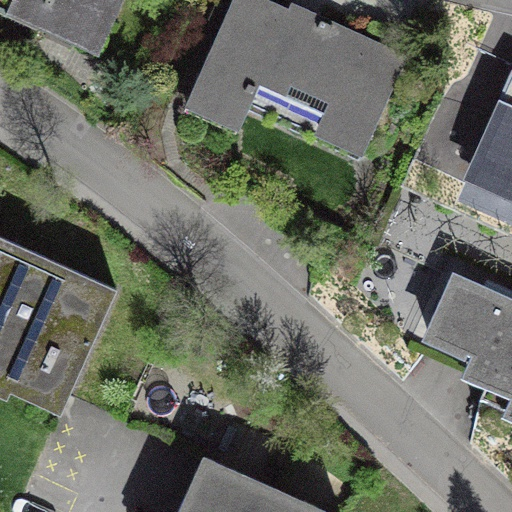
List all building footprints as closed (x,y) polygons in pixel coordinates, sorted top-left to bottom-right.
[(98,51),(121,0),(4,0),(47,19),(43,27),(98,51)] [(288,12),(261,0),(235,0),(185,111),(235,134),(249,103),(296,124),(268,186),(273,188),(268,198),(297,211),(293,219),(324,233),(404,56),(318,17),(312,32),(284,20),(288,12)] [(511,74),(475,156),(511,172),(511,74)] [(93,336),(114,290),(0,237),(0,372),(15,379),(11,388),(60,410),(67,394),(93,336)] [(511,302),(455,277),(429,336),(474,356),(476,351),(496,360),(491,371),(511,380),(511,302)] [(121,418),(147,361),(93,336),(67,394),(121,418)] [(229,398),(147,361),(121,418),(203,455),(229,398)] [(329,511),(203,455),(177,511),(329,511)]
